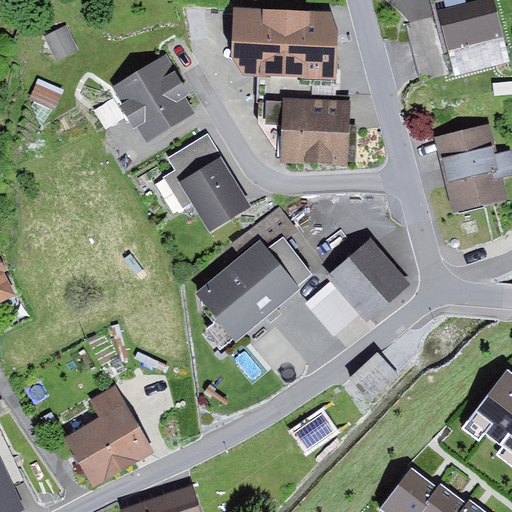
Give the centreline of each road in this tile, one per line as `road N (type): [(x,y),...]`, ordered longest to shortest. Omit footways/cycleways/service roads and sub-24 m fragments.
road 1 (residential): [(84,510),(241,430),(445,287)]
road 2 (residential): [(184,47),(264,173),(322,182),(408,175)]
road 3 (residential): [(364,0),(408,175)]
road 4 (residential): [(0,370),(84,510)]
